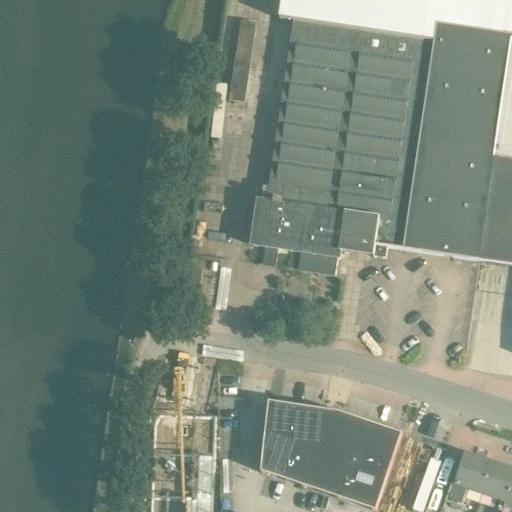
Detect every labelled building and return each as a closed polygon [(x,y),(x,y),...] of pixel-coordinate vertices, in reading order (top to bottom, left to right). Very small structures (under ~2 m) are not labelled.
[(511,0),(282,0),(280,20),(296,23),(278,144),(268,142),(261,189),(270,191),(268,204),(260,202),(253,248),(267,250),(266,260),(265,260),(265,261),(278,263),(279,252),(314,257),(311,273),(337,277),(339,261),(341,260),(344,243),(376,247),(374,258),(386,260),(388,249),(478,263),(511,268),(511,0)] [(245,104),(257,25),(242,22),(229,102),(245,104)] [(199,301),(204,270),(183,267),(179,297),(199,301)] [(375,511),(377,511),(403,435),(340,414),(270,404),(263,474),(375,511)] [(155,427),(151,511),(212,511),(216,419),(168,417),(159,417),(155,427)] [(511,511),(511,471),(467,456),(457,485),(453,483),(446,502),(463,508),(469,490),(507,503),(504,509),(503,511),(511,511)]
